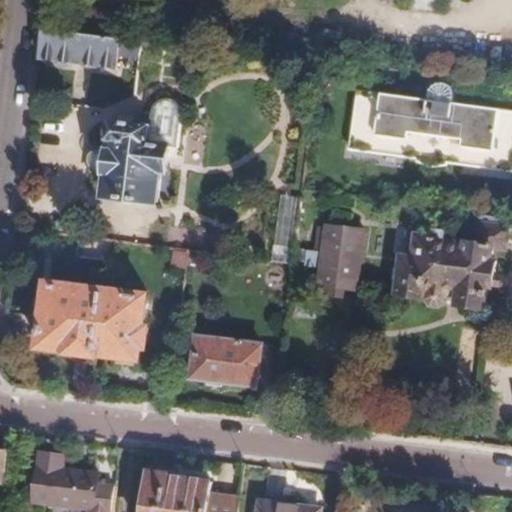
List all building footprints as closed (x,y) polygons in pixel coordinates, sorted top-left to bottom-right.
[(118,67),(122,39),(62,31),(58,59),(118,67)] [(140,60),(141,42),(126,41),(125,59),(140,60)] [(415,159),(434,162),(443,90),(442,90),(438,90),(435,92),(432,95),(430,99),(429,102),(360,93),(352,151),(377,154),(378,149),(407,153),(407,158),(413,159),(415,159)] [(443,90),(434,162),(460,166),(462,161),(493,165),(492,170),(511,172),(511,114),(454,106),(452,94),(450,92),(446,90),(443,90)] [(173,145),(182,146),(185,121),(186,111),(180,101),(175,98),(172,97),(163,99),(158,104),(155,124),(152,142),(173,145)] [(124,198),(159,203),(162,171),(170,172),(171,158),(173,145),(152,142),(155,124),(133,121),(112,118),(110,141),(113,142),(112,151),(109,171),(106,195),(124,198)] [(95,153),(93,158),(93,161),(94,168),(98,170),(109,171),(112,151),(101,149),(96,151),(95,153)] [(377,154),(407,158),(407,153),(378,149),(377,154)] [(462,161),(460,166),(492,170),(493,165),(462,161)] [(274,262),(296,265),(305,199),(282,196),(274,262)] [(403,267),(396,270),(395,281),(400,287),(400,296),(405,296),(406,298),(421,301),(422,299),(427,299),(428,294),(432,295),(431,303),(436,307),(443,308),(449,305),(450,297),(462,299),(461,307),(487,310),(490,289),(494,289),(494,287),(496,276),(498,263),(493,262),(495,248),(507,251),(509,230),(480,225),(478,235),(476,245),(470,244),(420,237),(417,259),(405,258),(403,267)] [(367,232),(330,227),(323,286),(359,291),(367,232)] [(471,234),(470,244),(476,245),(478,235),(471,234)] [(114,241),(82,236),(80,257),(111,261),(114,241)] [(190,251),(175,249),(172,270),(188,272),(190,251)] [(71,352),(99,356),(100,353),(108,291),(53,283),(51,293),(50,301),(47,321),(44,346),(72,349),(71,352)] [(149,297),(108,291),(100,353),(120,356),(139,358),(141,359),(143,347),(148,347),(151,328),(145,327),(149,297)] [(450,297),(449,305),(461,307),(462,299),(450,297)] [(37,319),(47,321),(50,301),(40,301),(37,319)] [(263,345),(201,337),(196,376),(258,384),(263,345)] [(9,453),(0,452),(0,484),(5,485),(9,453)] [(117,511),(120,488),(101,486),(103,475),(67,471),(69,455),(44,452),(38,502),(96,510),(95,511),(117,511)] [(240,511),(242,501),(212,498),(214,484),(171,479),(171,477),(153,475),(148,511),(240,511)] [(310,511),(311,509),(265,503),(263,511),(310,511)]
